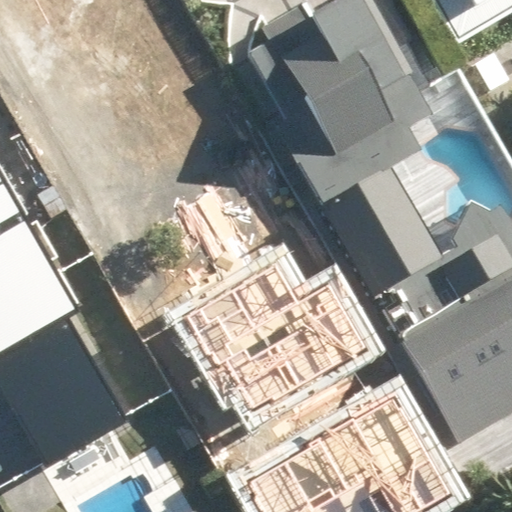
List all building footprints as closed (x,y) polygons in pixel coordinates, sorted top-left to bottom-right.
[(380,0),(326,0),(238,49),(323,203),(424,148),(415,131),(444,115),(380,0)] [(511,0),(454,0),(473,35),(511,13),(511,0)] [(0,360),(3,359),(57,457),(132,415),(78,317),(94,308),(0,137),(0,360)] [(407,169),(333,205),(375,291),(449,255),(407,169)] [(476,310),(422,337),(467,430),(511,407),(511,226),(450,257),(476,310)] [(273,270),(179,321),(222,399),(241,389),(251,408),(362,348),(327,283),(291,303),(273,270)] [(395,400),(247,486),(261,511),(415,511),(449,492),(395,400)]
